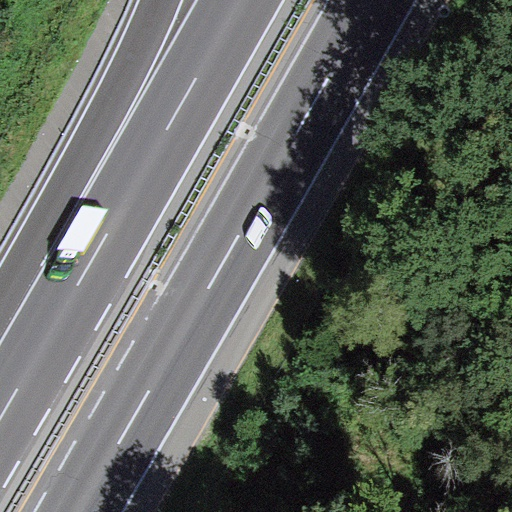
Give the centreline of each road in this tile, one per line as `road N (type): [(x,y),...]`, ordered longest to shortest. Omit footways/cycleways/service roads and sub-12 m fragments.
road 1 (motorway): [(78,511),(372,0)]
road 2 (motorway): [(240,0),(0,419)]
